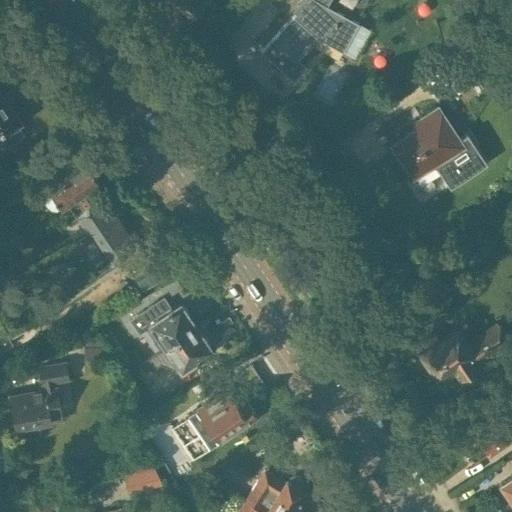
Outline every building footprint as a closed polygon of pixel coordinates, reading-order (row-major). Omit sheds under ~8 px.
[(203,0),(171,0),(193,20),(207,4),(203,0)] [(261,50),(293,80),(307,66),(298,59),(318,37),(341,49),(357,20),(327,5),(329,0),(300,0),(292,9),(295,12),(261,50)] [(448,33),(459,50),(479,37),(467,20),(448,33)] [(482,67),(468,46),(443,64),(457,84),(482,67)] [(22,115),(0,84),(0,134),(5,142),(25,128),(18,119),(22,115)] [(392,144),(413,177),(434,163),(450,186),(487,161),(467,132),(459,137),(438,106),(413,123),(416,128),(392,144)] [(72,153),(90,140),(83,131),(65,143),(72,153)] [(271,152),(281,161),(289,153),(278,143),(271,152)] [(44,199),(47,204),(51,208),(56,209),(61,207),(77,196),(85,207),(87,206),(88,206),(98,199),(90,187),(99,181),(84,159),(46,186),(43,190),(42,195),(44,199)] [(9,188),(0,194),(0,206),(2,210),(17,199),(9,188)] [(84,208),(84,209),(65,222),(90,259),(103,250),(111,261),(136,243),(115,213),(114,213),(102,196),(98,199),(88,206),(87,206),(85,207),(84,208)] [(157,252),(143,259),(150,272),(164,265),(157,252)] [(171,307),(165,299),(162,301),(161,300),(131,320),(140,334),(147,329),(161,350),(166,346),(196,326),(189,316),(189,312),(185,307),(182,306),(181,303),(173,309),(172,307),(171,307)] [(0,348),(12,342),(9,337),(34,324),(22,300),(0,311),(0,348)] [(458,326),(440,338),(433,329),(414,342),(443,383),(459,372),(461,375),(482,360),(481,357),(508,339),(498,323),(469,343),(458,326)] [(177,372),(181,369),(182,370),(212,350),(211,347),(211,344),(207,338),(204,337),(196,326),(166,346),(173,356),(168,360),(177,372)] [(107,358),(107,346),(103,346),(103,338),(87,338),(87,346),(84,346),(84,359),(107,358)] [(166,360),(160,350),(151,356),(151,357),(137,366),(143,376),(166,360)] [(44,387),(9,394),(14,424),(37,420),(38,422),(63,417),(57,385),(55,385),(54,379),(69,376),(66,361),(38,366),(41,382),(43,382),(44,387)] [(226,387),(188,413),(211,447),(258,416),(245,397),(264,385),(250,364),(223,383),(226,387)] [(148,430),(206,392),(198,381),(154,403),(148,430)] [(474,458),(490,448),(493,452),(511,438),(511,398),(509,394),(455,429),(466,445),(462,447),(469,458),(473,455),(474,458)] [(130,486),(160,481),(156,460),(126,465),(130,486)] [(259,475),(245,499),(266,511),(306,511),(315,498),(298,489),(301,484),(299,483),(301,480),(301,478),(301,477),(300,476),(300,475),(299,474),(299,473),(298,473),(297,472),(296,472),(295,472),(294,472),(293,472),(291,472),(290,473),(289,474),(287,476),(286,475),(283,480),(263,468),(259,475)] [(511,474),(502,481),(511,495),(511,474)] [(266,511),(245,499),(237,511),(266,511)]
